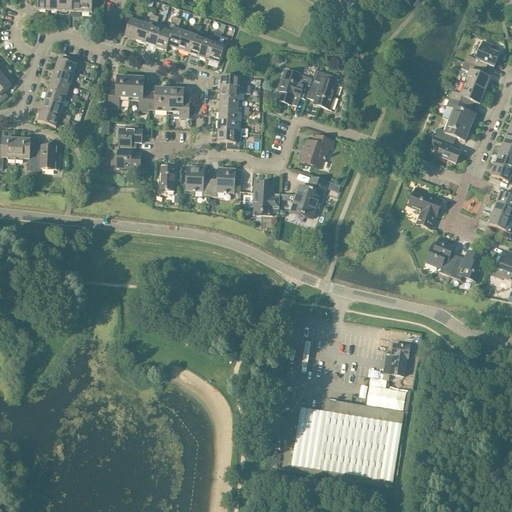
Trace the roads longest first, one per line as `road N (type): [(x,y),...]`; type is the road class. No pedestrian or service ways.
road 1 (unclassified): [(0,214),(200,235),(341,292),(430,312),(511,344)]
road 2 (residential): [(200,153),(278,167),(294,121),(371,140),(417,163)]
road 3 (residential): [(40,58),(46,40),(64,35),(203,82),(200,132)]
